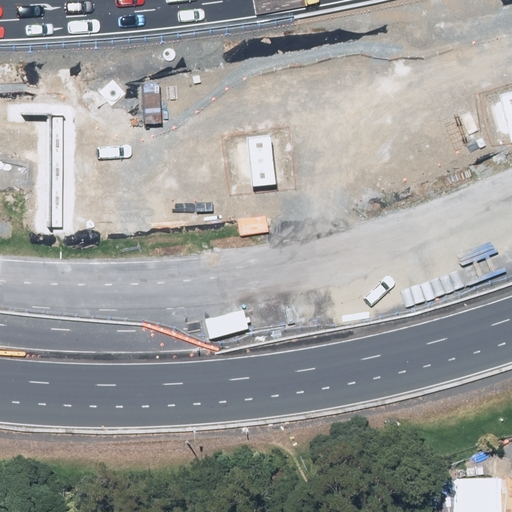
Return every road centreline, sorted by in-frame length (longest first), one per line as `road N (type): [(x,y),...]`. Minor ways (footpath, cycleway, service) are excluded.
road 1 (primary): [(511,327),(358,369),(233,391),(0,390)]
road 2 (primary): [(0,134),(175,149),(363,125),(511,92)]
road 3 (primary): [(511,154),(313,195),(194,208),(0,201)]
road 4 (primary): [(0,10),(137,0)]
